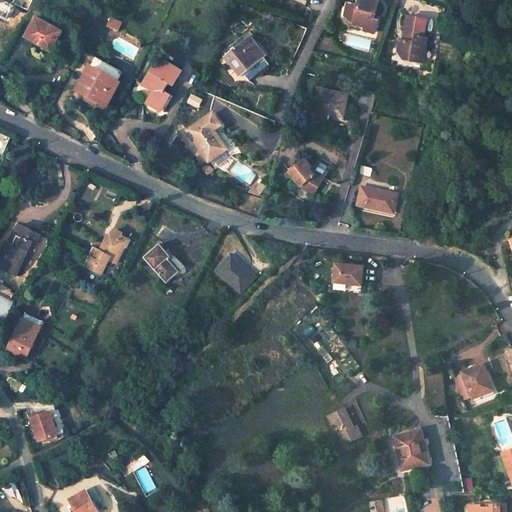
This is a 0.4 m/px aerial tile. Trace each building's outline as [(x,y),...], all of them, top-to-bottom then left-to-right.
[(353,27),(365,30),(364,32),(376,34),(378,23),(375,22),(379,2),(369,0),(358,0),(357,9),(347,6),(345,19),(353,27)] [(409,33),(407,41),(403,40),(400,53),(405,59),(416,62),(417,55),(426,57),(430,39),(425,38),(429,21),(410,17),(407,32),(409,33)] [(121,25),(110,19),(106,27),(117,33),(121,25)] [(58,37),(32,23),(21,43),(45,55),(49,46),(52,48),(58,37)] [(262,42),(254,33),(234,51),(250,69),(272,50),(264,41),(262,42)] [(426,57),(417,55),(416,62),(425,64),(426,57)] [(181,76),(164,63),(159,70),(154,66),(141,84),(152,92),(143,105),(157,114),(168,100),(162,95),(167,89),(171,91),(181,76)] [(116,81),(90,68),(78,89),(108,105),(114,92),(111,90),(116,81)] [(352,96),(325,87),(316,119),(325,122),(328,112),(346,118),(352,96)] [(221,122),(213,111),(188,129),(210,159),(227,147),(213,128),(221,122)] [(221,163),(231,160),(228,154),(219,157),(221,163)] [(293,170),(303,183),(318,193),(326,179),(334,166),(323,160),(316,166),(308,156),(293,170)] [(256,183),(254,187),(262,192),(269,181),(264,178),(260,185),(256,183)] [(398,195),(363,187),(359,205),(394,212),(398,195)] [(35,227),(20,220),(1,259),(21,269),(26,258),(31,260),(41,239),(32,235),(35,227)] [(102,251),(92,246),(81,267),(101,276),(109,261),(117,265),(129,241),(111,233),(102,251)] [(168,257),(159,245),(144,258),(165,283),(178,271),(182,274),(183,275),(184,274),(185,274),(186,273),(187,272),(187,271),(187,270),(187,269),(173,253),(168,257)] [(254,278),(232,255),(215,270),(238,293),(254,278)] [(344,265),(341,283),(369,287),(371,269),(344,265)] [(30,319),(23,315),(5,351),(22,360),(37,330),(28,324),(30,319)] [(40,324),(30,319),(28,324),(37,330),(40,324)] [(485,368),(462,377),(474,402),(498,392),(493,380),(490,382),(485,368)] [(15,395),(9,384),(4,387),(12,400),(15,395)] [(27,410),(37,436),(57,429),(53,417),(48,403),(27,410)] [(345,424),(337,428),(346,445),(361,437),(356,429),(349,432),(345,424)] [(421,431),(396,437),(403,470),(430,464),(421,431)] [(511,451),(498,456),(510,486),(511,485),(511,451)] [(84,490),(68,497),(74,511),(92,511),(96,511),(84,490)] [(383,511),(381,500),(369,503),(371,511),(383,511)]
